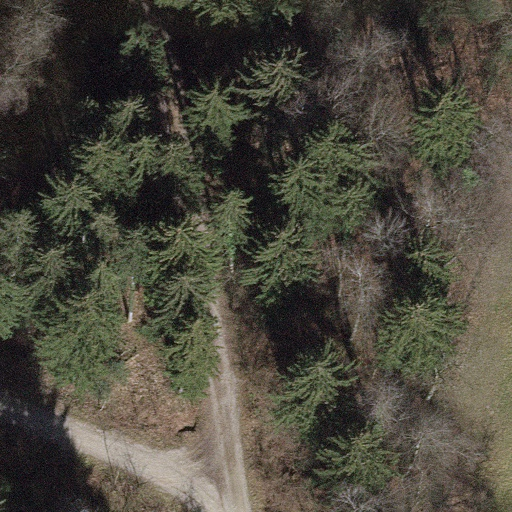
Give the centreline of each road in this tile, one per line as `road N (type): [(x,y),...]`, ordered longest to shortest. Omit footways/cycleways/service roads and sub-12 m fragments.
road 1 (track): [(244,511),(166,0)]
road 2 (track): [(238,511),(88,431),(0,401)]
